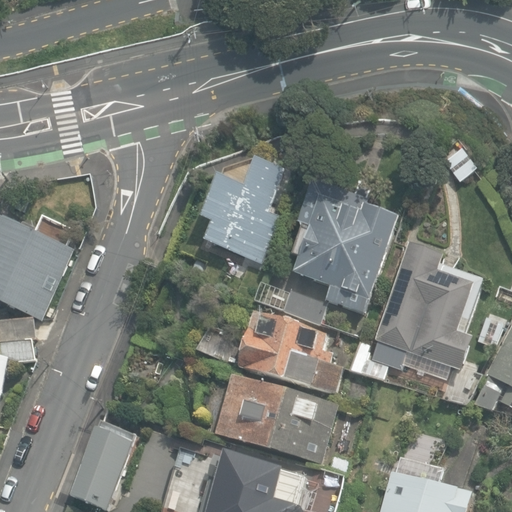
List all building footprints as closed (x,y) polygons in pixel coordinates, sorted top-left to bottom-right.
[(208,244),(264,267),(284,218),(273,214),(289,174),(260,162),(248,189),(224,179),(223,178),(206,221),(216,225),(208,244)] [(329,302),(368,316),(403,220),(371,209),(373,203),(316,182),(301,224),(306,226),(295,257),(302,260),(297,275),(334,289),(329,302)] [(0,302),(45,323),(77,252),(2,217),(0,222),(0,302)] [(352,370),(386,382),(391,367),(401,371),(407,353),(464,374),(476,339),(468,336),(488,281),(445,265),(447,259),(412,246),(377,342),(381,343),(376,358),(358,352),(352,370)] [(285,313),(323,327),(331,306),(293,292),(285,313)] [(241,369),(338,396),(346,369),(332,365),(335,354),(326,352),(330,334),(257,314),(241,369)] [(125,371),(163,386),(182,335),(145,321),(125,371)] [(2,345),(37,341),(39,341),(38,322),(1,323),(2,345)] [(511,333),(476,408),(492,416),(499,401),(511,408),(511,333)] [(38,365),(37,341),(2,345),(0,357),(8,359),(7,365),(38,365)] [(324,465),(325,465),(342,406),(234,376),(217,435),(324,465)] [(109,511),(138,436),(104,423),(75,499),(109,511)] [(331,469),(348,475),(352,461),(335,456),(331,469)] [(304,511),(311,511),(319,484),(222,458),(206,511),(304,511)] [(474,511),(478,495),(433,485),(437,469),(403,461),(400,473),(395,471),(385,511),(474,511)]
